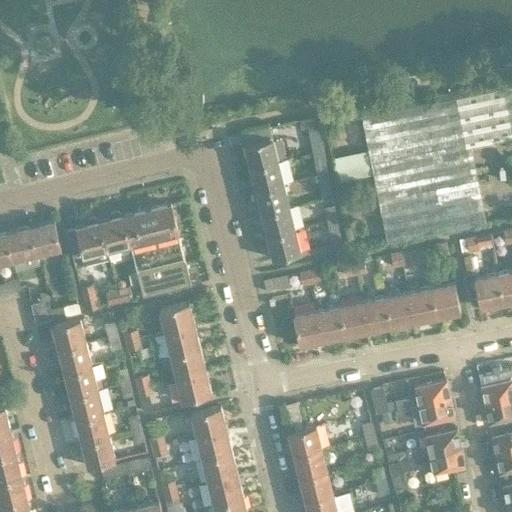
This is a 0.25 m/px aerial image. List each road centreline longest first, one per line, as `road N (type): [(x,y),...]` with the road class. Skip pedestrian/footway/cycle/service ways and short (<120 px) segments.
road 1 (residential): [(259,387),(203,154)]
road 2 (residential): [(58,511),(9,311),(0,313)]
road 3 (residential): [(0,203),(203,154)]
road 4 (residential): [(259,387),(457,348)]
road 5 (residential): [(487,511),(457,348)]
road 6 (residential): [(287,511),(259,387)]
